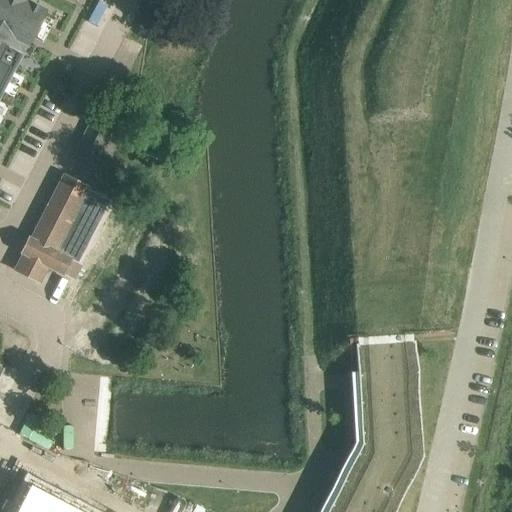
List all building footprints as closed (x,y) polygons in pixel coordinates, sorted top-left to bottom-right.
[(0,0),(0,93),(25,46),(27,46),(31,39),(41,18),(45,10),(27,1),(27,0),(0,0)] [(76,154),(82,157),(89,161),(95,164),(110,135),(91,125),(76,154)] [(88,188),(64,176),(31,239),(29,238),(21,254),(23,255),(15,271),(39,283),(47,267),(73,280),(81,265),(55,252),(88,188)] [(390,511),(420,456),(412,340),(355,343),(358,402),(353,402),(355,442),(320,511),(390,511)] [(82,511),(30,486),(16,511),(82,511)]
